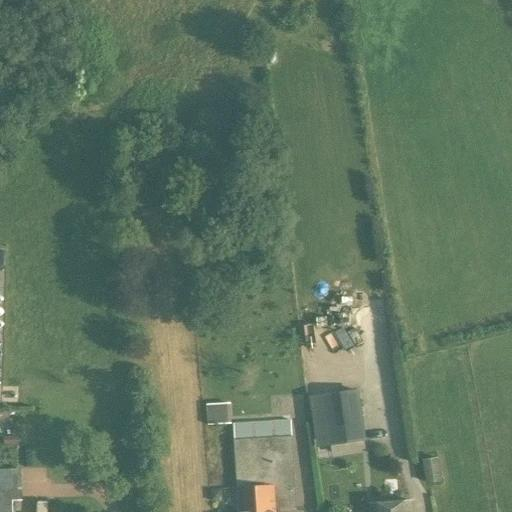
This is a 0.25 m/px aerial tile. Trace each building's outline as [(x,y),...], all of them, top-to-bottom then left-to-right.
[(365,439),(358,388),(322,393),(329,444),(365,439)] [(231,422),(231,402),(207,403),(208,422),(231,422)] [(271,438),(292,437),(289,420),(233,423),(234,440),(271,438)] [(271,438),(275,511),(285,511),(297,511),(292,437),(271,438)] [(233,440),(237,489),(238,511),(275,511),(271,438),(234,440),(233,440)] [(437,460),(424,462),(427,485),(441,482),(437,460)] [(0,469),(0,511),(12,511),(12,501),(22,501),(21,468),(0,469)] [(236,486),(223,487),(224,504),(237,503),(236,486)]
